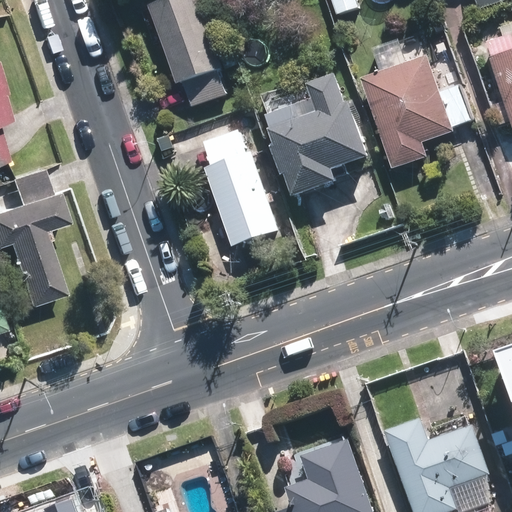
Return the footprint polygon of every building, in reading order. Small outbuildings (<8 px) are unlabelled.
[(203,0),(190,0),(162,9),(187,86),(228,72),(203,0)] [(359,0),(335,0),(340,15),(362,8),(359,0)] [(511,42),(498,47),(511,90),(511,42)] [(434,65),(376,84),(403,165),(429,156),(423,140),(456,129),(434,65)] [(0,162),(4,161),(0,146),(0,114),(8,113),(0,81),(0,162)] [(306,112),(283,120),(307,192),(342,180),(338,170),(373,158),(347,83),(323,91),(332,119),(311,126),(306,112)] [(259,159),(218,172),(242,243),(283,230),(259,159)] [(60,195),(0,214),(0,243),(14,239),(35,302),(63,293),(41,226),(68,217),(60,195)] [(511,349),(498,354),(511,394),(511,349)] [(429,418),(397,429),(426,511),(440,511),(463,504),(454,479),(492,466),(478,426),(437,441),(429,418)] [(380,511),(357,440),(314,454),(322,479),(298,487),(304,506),(285,511),(380,511)]
